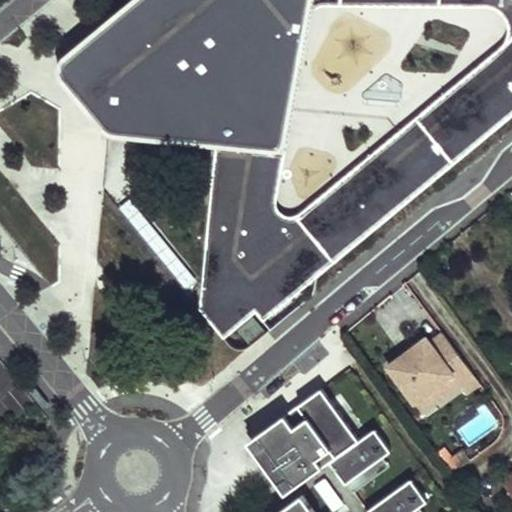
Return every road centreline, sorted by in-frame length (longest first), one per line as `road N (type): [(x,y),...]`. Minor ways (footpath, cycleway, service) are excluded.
road 1 (residential): [(511,163),(167,443)]
road 2 (residential): [(0,302),(111,442)]
